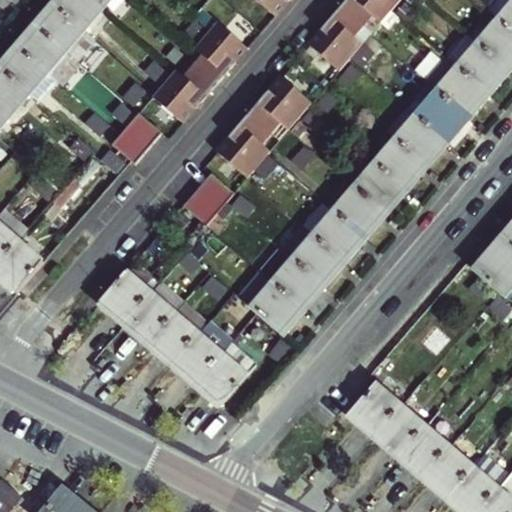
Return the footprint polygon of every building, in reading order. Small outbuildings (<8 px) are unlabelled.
[(101,10),(88,0),(60,0),(54,7),(83,32),(101,10)] [(110,0),(88,0),(101,10),(110,0)] [(253,0),(277,18),(291,0),(253,0)] [(396,0),(358,0),(381,19),(396,0)] [(372,29),(344,6),(317,38),(345,61),(372,29)] [(54,7),(36,29),(65,53),(83,32),(54,7)] [(511,8),(500,23),(511,32),(511,8)] [(511,67),(511,32),(500,23),(498,25),(487,16),(470,36),(481,45),(480,46),(509,71),(511,67)] [(251,55),(218,27),(189,61),(222,89),(251,55)] [(65,53),(36,29),(18,49),(47,74),(65,53)] [(509,71),(480,46),(459,70),(489,95),(509,71)] [(438,47),(419,68),(438,85),(457,63),(438,47)] [(47,74),(18,49),(0,69),(0,71),(28,95),(29,94),(38,101),(55,81),(47,74)] [(154,103),(186,130),(222,89),(189,61),(154,103)] [(489,95),(459,70),(438,94),(468,119),(489,95)] [(0,71),(0,127),(28,95),(0,71)] [(315,107),(284,82),(247,128),(278,153),(315,107)] [(408,109),(418,118),(448,142),(468,119),(438,94),(428,85),(408,109)] [(418,118),(397,142),(426,167),(448,142),(418,118)] [(120,149),(140,167),(166,136),(145,119),(120,149)] [(249,129),(220,164),(245,185),(274,150),(249,129)] [(426,167),(397,142),(377,166),(406,191),(426,167)] [(16,150),(12,154),(35,174),(42,166),(19,147),(16,150)] [(357,187),(355,189),(385,214),(406,191),(377,166),(368,159),(350,180),(357,187)] [(216,180),(188,211),(211,232),(239,200),(216,180)] [(355,189),(335,214),(365,239),(385,214),(355,189)] [(305,231),(314,238),(343,263),(365,239),(335,214),(326,206),(305,231)] [(0,263),(18,243),(0,228),(0,263)] [(511,289),(511,241),(506,236),(476,271),(500,292),(506,297),(511,289)] [(314,238),(294,261),(324,286),(343,263),(314,238)] [(42,264),(18,243),(0,263),(0,280),(16,294),(42,264)] [(324,286),(294,261),(274,284),(304,309),(324,286)] [(151,294),(128,274),(102,304),(125,324),(151,294)] [(259,313),(283,333),(304,309),(274,284),(253,309),(259,313)] [(151,294),(125,324),(150,345),(175,315),(151,294)] [(199,336),(175,315),(150,345),(174,366),(199,336)] [(199,336),(174,366),(197,386),(223,356),(199,336)] [(247,376),(223,356),(197,386),(221,407),(247,376)] [(351,418),(376,438),(401,408),(377,387),(351,418)] [(401,408),(376,438),(399,459),(425,428),(401,408)] [(449,448),(425,428),(399,459),(423,479),(449,448)] [(423,479),(447,499),(473,469),(449,448),(423,479)] [(473,469),(447,499),(462,511),(478,511),(498,490),(510,475),(485,455),(473,469)] [(3,482),(0,484),(0,511),(12,511),(24,499),(3,482)] [(511,511),(511,502),(498,490),(478,511),(511,511)] [(88,511),(63,491),(45,511),(88,511)]
